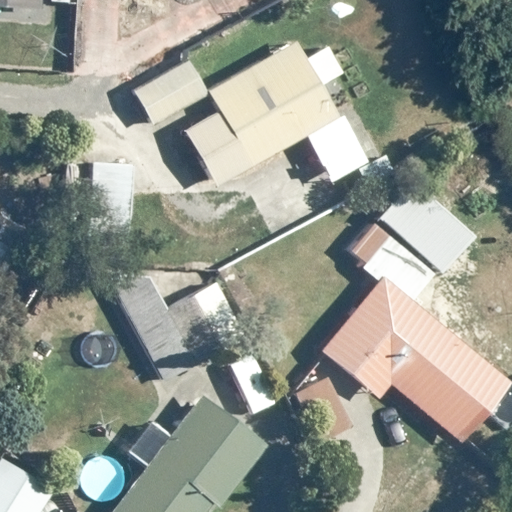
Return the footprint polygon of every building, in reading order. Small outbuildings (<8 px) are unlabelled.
[(31,0),(0,0),(0,8),(32,10),(31,0)] [(323,183),(359,162),(313,84),(332,73),(315,44),(296,55),(289,43),(165,116),(206,187),(295,136),(323,183)] [(124,160),(83,158),(79,243),(120,245),(124,160)] [(426,273),(365,222),(339,254),(373,281),(313,353),(368,399),(381,383),(453,443),(502,383),(403,300),(426,273)] [(108,290),(156,382),(197,360),(201,367),(239,347),(208,288),(160,313),(140,274),(108,290)] [(344,426),(315,375),(281,394),(310,445),(344,426)] [(205,511),(256,451),(192,397),(157,440),(139,426),(121,448),(141,465),(101,511),(205,511)] [(30,511),(44,488),(0,463),(0,511),(30,511)]
